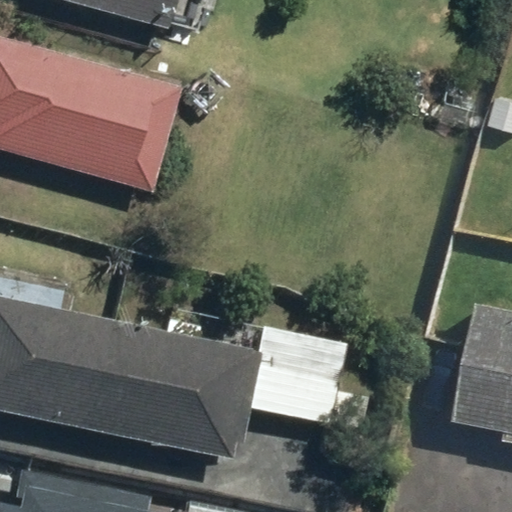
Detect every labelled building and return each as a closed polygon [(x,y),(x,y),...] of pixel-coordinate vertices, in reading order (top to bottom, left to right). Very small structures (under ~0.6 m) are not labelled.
[(158,0),(14,0),(148,37),(158,0)] [(0,168),(141,209),(148,183),(171,103),(0,53),(0,168)] [(253,337),(245,370),(0,310),(0,422),(220,476),(234,417),(351,445),(361,404),(325,396),(334,356),(253,337)] [(458,429),(511,438),(511,318),(478,313),(458,429)] [(48,511),(0,503),(0,511),(48,511)]
